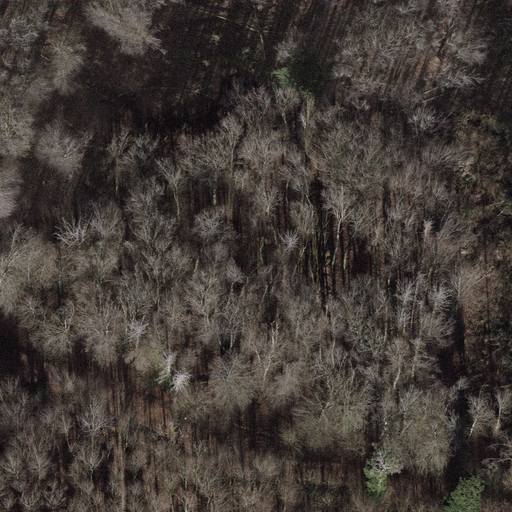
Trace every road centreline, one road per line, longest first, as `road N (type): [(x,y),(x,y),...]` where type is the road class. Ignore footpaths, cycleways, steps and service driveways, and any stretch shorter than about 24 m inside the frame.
road 1 (track): [(0,353),(267,471),(347,472),(509,511)]
road 2 (track): [(0,57),(111,17),(222,10),(236,0)]
